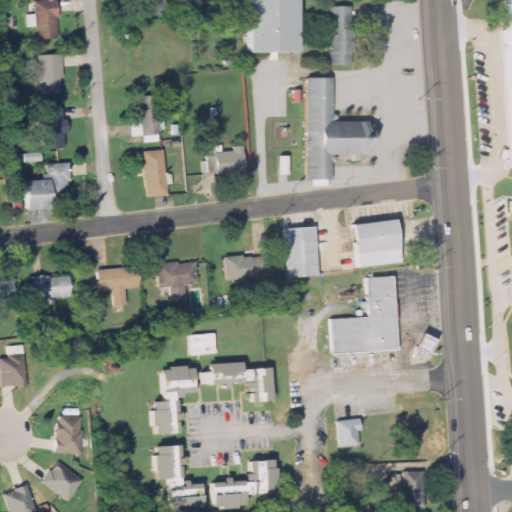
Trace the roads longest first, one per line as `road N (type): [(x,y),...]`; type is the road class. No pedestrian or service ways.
road 1 (secondary): [(472,511),(437,0)]
road 2 (residential): [(0,238),(450,185)]
road 3 (residential): [(90,0),(109,226)]
road 4 (residential): [(463,379),(331,386)]
